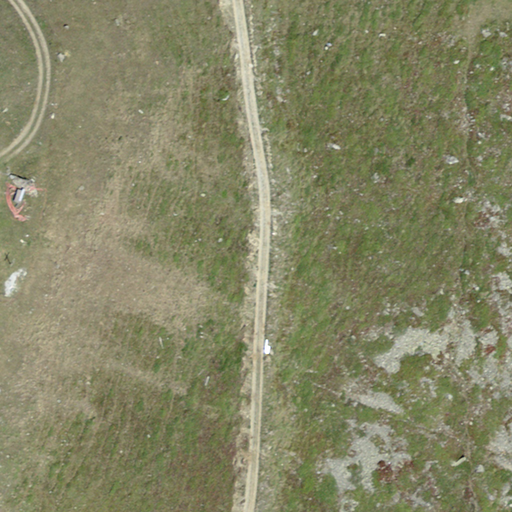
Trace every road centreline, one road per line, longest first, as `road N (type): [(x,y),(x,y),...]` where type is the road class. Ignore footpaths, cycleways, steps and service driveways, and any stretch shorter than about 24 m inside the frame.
road 1 (track): [(245,511),(263,200),(232,0)]
road 2 (track): [(12,0),(26,12),(47,77),(38,116),(0,158)]
